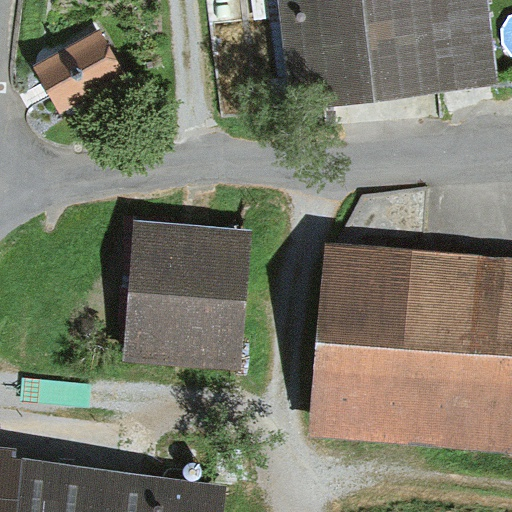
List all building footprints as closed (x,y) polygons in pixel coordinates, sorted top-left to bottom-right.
[(276,0),(285,88),(475,70),(468,0),(276,0)] [(100,31),(36,68),(59,109),(123,72),(100,31)] [(240,228),(121,220),(113,350),(232,357),(240,228)] [(511,260),(329,241),(311,415),(511,435),(511,260)] [(18,449),(0,447),(0,511),(225,511),(228,486),(17,458),(18,449)]
